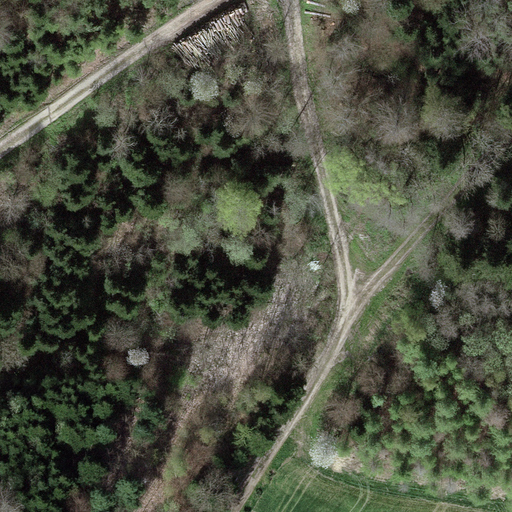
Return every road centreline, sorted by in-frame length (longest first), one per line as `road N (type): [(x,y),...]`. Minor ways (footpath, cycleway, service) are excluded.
road 1 (track): [(511,141),(347,315),(285,436),(234,511)]
road 2 (track): [(296,0),(306,112),(347,315)]
road 3 (track): [(221,0),(0,148)]
